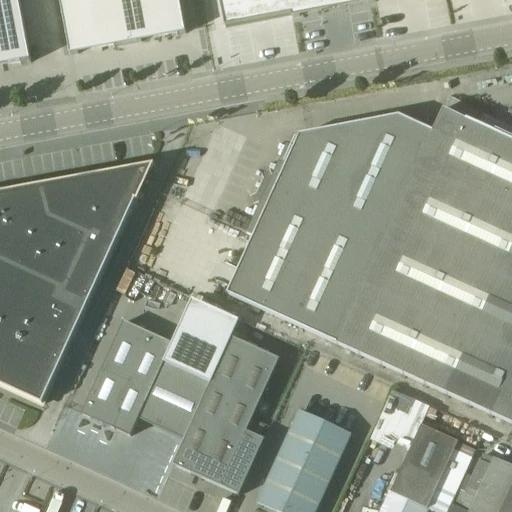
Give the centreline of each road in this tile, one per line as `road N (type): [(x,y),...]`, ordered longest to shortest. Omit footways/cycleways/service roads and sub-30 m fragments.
road 1 (unclassified): [(0,133),(511,38)]
road 2 (unclassified): [(147,511),(0,444)]
